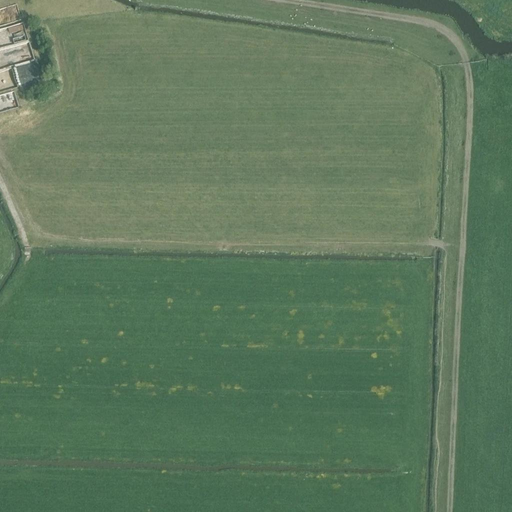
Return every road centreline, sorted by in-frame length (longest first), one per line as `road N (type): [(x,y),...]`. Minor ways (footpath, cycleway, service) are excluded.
road 1 (track): [(462,247),(25,237),(28,254),(0,302)]
road 2 (track): [(262,0),(414,19),(451,36),(467,64),(470,100),(462,247)]
road 3 (track): [(462,247),(450,511)]
